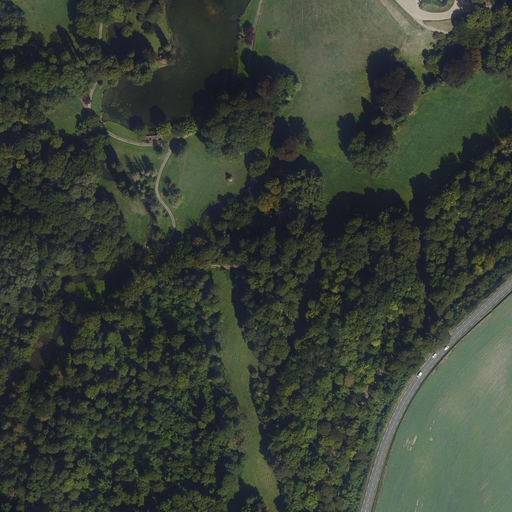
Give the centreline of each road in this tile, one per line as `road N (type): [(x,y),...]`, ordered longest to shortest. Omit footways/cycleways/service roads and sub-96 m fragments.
road 1 (track): [(171,142),(156,193),(174,227),(155,264),(382,265),(511,188)]
road 2 (track): [(26,511),(32,391),(60,375),(74,315),(142,280),(155,264)]
road 3 (secondary): [(365,511),(384,444),(414,385),(511,282)]
road 4 (track): [(261,0),(243,107),(160,144),(100,127)]
road 5 (track): [(93,122),(90,95),(103,65),(107,0)]
